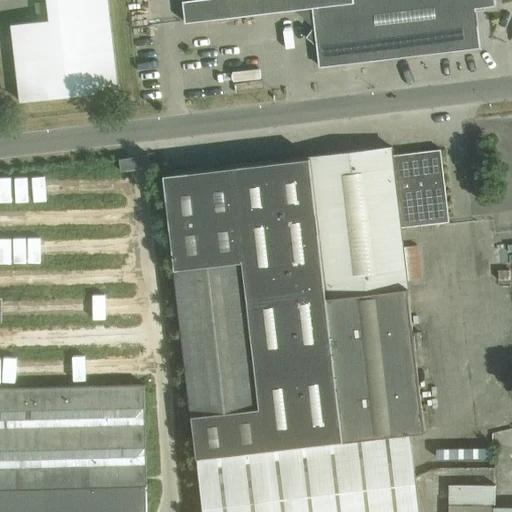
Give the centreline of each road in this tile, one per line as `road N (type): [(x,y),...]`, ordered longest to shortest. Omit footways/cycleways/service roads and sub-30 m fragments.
road 1 (unclassified): [(0,155),(511,91)]
road 2 (unknown): [(175,133),(168,65),(182,43),(288,36),(304,58),(312,115)]
